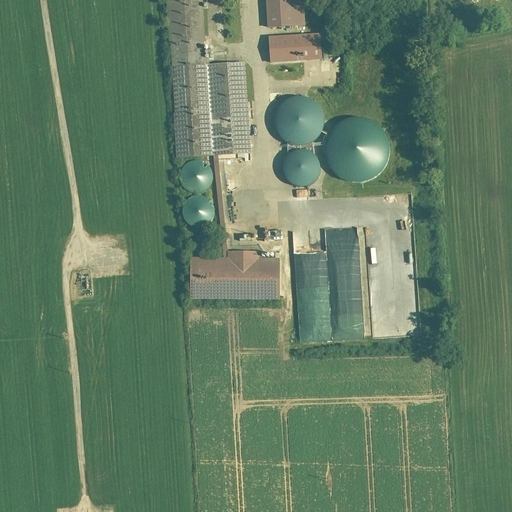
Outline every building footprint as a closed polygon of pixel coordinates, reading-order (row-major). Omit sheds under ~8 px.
[(171,70),(208,68),(204,0),(182,0),(168,1),(171,70)] [(283,0),(266,1),(268,30),(306,27),(304,0),(283,0)] [(272,40),(274,67),(324,63),(322,37),(272,40)] [(247,69),(174,71),(176,162),(249,160),(247,69)] [(277,122),(277,131),(280,139),(286,145),(293,149),(302,151),(310,149),(318,145),(323,139),(326,132),(326,124),(325,116),(320,109),(314,104),(307,101),(299,101),(291,103),(284,108),(279,114),(277,122)] [(343,126),(334,133),(329,143),(327,154),(328,165),(334,175),(342,182),(353,187),(363,187),(373,184),(382,179),(389,171),(392,161),(393,150),(390,140),(384,132),(375,125),(365,122),(353,122),(343,126)] [(287,181),(290,186),(296,190),(302,192),(308,191),(314,189),(319,184),(322,179),(323,173),(322,167),(319,162),(315,157),(309,155),(303,154),(297,155),(292,158),(288,162),(285,168),(285,175),(287,181)] [(193,196),(198,197),(203,197),(208,195),(211,191),(214,187),(215,182),(214,176),(212,171),(207,167),(202,165),(196,165),(191,166),(186,170),(183,175),(182,180),(183,185),(185,190),(188,194),(193,196)] [(185,220),(187,225),(191,229),(196,232),(201,232),(207,231),(211,229),(215,224),(217,220),(217,214),(216,210),(213,205),(209,202),(204,200),(199,200),(194,202),(190,205),(186,209),(185,214),(185,220)] [(311,233),(292,241),(296,308),(301,320),(310,316),(310,317),(311,324),(317,324),(306,329),(316,328),(316,334),(308,334),(308,340),(314,340),(315,344),(321,342),(326,341),(330,339),(330,333),(326,325),(330,325),(330,323),(326,325),(325,321),(330,321),(325,232),(311,233)] [(282,262),(193,261),(193,303),(282,303),(282,262)]
